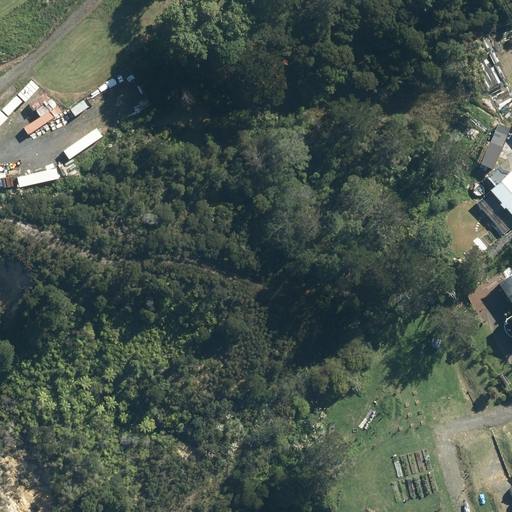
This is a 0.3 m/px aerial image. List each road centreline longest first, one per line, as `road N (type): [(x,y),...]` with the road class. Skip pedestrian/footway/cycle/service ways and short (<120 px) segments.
road 1 (track): [(0,221),(129,251),(185,252),(255,279),(289,307),(305,355),(291,410),(201,511)]
road 2 (track): [(91,0),(0,91)]
